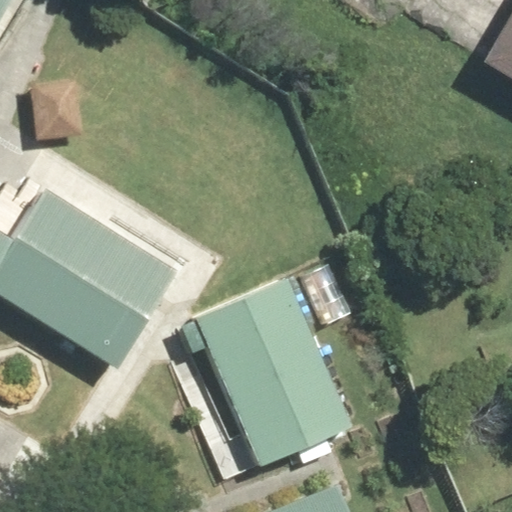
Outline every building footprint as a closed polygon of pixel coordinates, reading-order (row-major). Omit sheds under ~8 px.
[(0,0),(0,33),(19,0),(0,0)] [(511,105),(511,0),(497,0),(454,70),(511,105)] [(193,264),(52,180),(0,267),(0,282),(135,362),(193,264)] [(0,260),(27,216),(0,200),(0,260)] [(360,400),(296,248),(194,291),(258,443),(360,400)] [(357,511),(334,455),(192,511),(357,511)]
